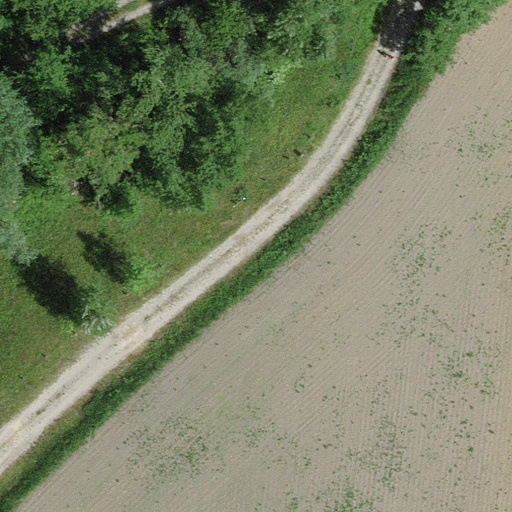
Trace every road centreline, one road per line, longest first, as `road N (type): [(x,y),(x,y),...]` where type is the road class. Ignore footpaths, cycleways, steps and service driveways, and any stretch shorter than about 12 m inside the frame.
road 1 (track): [(408,0),(323,174),(0,454)]
road 2 (track): [(147,0),(55,44),(0,87)]
